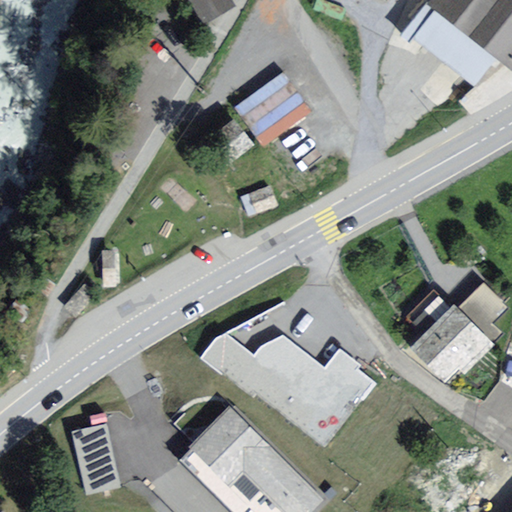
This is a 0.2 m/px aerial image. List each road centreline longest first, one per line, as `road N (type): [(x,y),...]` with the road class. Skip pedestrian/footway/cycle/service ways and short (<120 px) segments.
road 1 (secondary): [(511,122),(103,357),(0,439)]
road 2 (track): [(239,0),(57,294),(75,379)]
